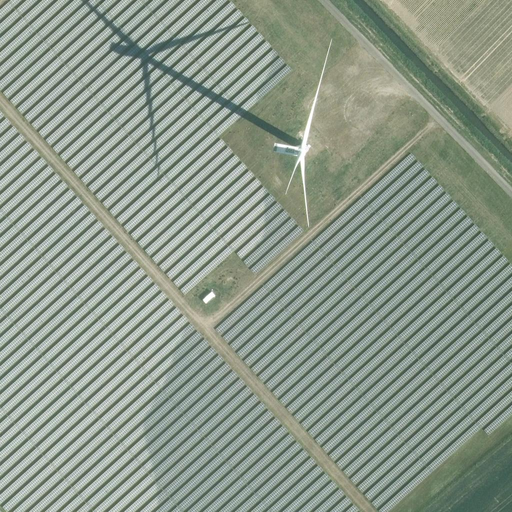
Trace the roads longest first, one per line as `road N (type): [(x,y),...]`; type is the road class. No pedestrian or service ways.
road 1 (track): [(0,100),(370,511)]
road 2 (track): [(205,328),(438,118)]
